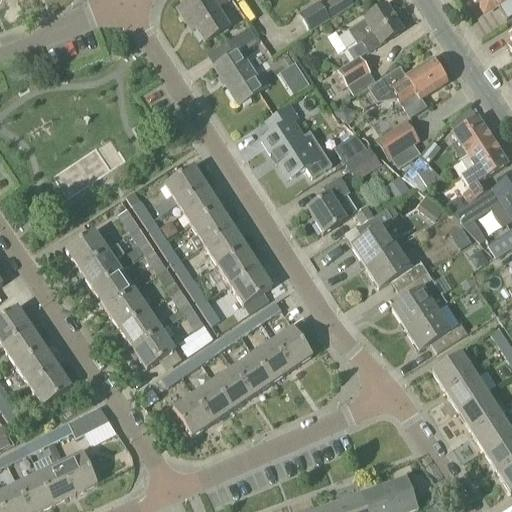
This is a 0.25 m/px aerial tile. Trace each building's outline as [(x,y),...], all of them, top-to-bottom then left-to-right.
[(229,6),(224,0),(198,0),(177,14),(186,28),(189,25),(203,47),(227,31),(216,14),(229,6)] [(327,25),(353,9),(347,0),(336,0),(321,10),(318,5),(297,18),(309,37),(327,25)] [(511,0),(470,0),(475,8),(484,2),(491,14),(497,10),(506,24),(511,19),(511,0)] [(358,48),(348,55),(354,64),(355,66),(359,63),(368,57),(369,57),(403,35),(386,9),(352,31),(348,34),(358,48)] [(3,31),(7,45),(26,39),(22,25),(3,31)] [(256,85),(240,59),(257,47),(248,33),(226,47),(233,58),(213,71),(239,110),(268,92),(261,82),(256,85)] [(354,64),(335,75),(346,92),(347,92),(352,101),(374,87),(369,77),(359,63),(355,66),(354,64)] [(405,84),(391,93),(398,104),(397,105),(409,123),(426,112),(420,104),(446,87),(431,64),(403,82),(405,84)] [(315,165),(290,126),(295,123),(288,113),(266,127),(272,138),(261,145),(272,163),(276,160),(290,181),(315,165)] [(467,162),(492,146),(476,122),(451,138),(467,162)] [(396,175),(419,160),(414,150),(419,147),(406,125),(375,146),(387,167),(390,165),(396,175)] [(467,162),(459,167),(466,178),(467,179),(461,183),(468,194),(461,198),(468,209),(475,205),(489,195),(483,185),(507,170),(492,146),(467,162)] [(420,198),(432,191),(422,173),(436,156),(428,150),(401,182),(418,196),(419,195),(420,198)] [(355,186),(379,170),(367,152),(344,168),(355,186)] [(170,201),(161,207),(167,216),(176,210),(205,192),(191,171),(162,189),(170,201)] [(511,183),(480,204),(487,214),(489,213),(502,232),(511,226),(511,183)] [(323,240),(345,225),(354,219),(343,201),(348,198),(339,184),(324,193),(328,200),(306,214),(323,240)] [(189,230),(218,212),(205,192),(176,210),(189,230)] [(131,212),(144,231),(153,225),(140,205),(131,212)] [(366,209),(354,217),(362,229),(373,221),(366,209)] [(364,274),(394,254),(381,234),(393,225),(392,223),(397,220),(392,211),(384,216),(355,235),(362,246),(350,254),(364,274)] [(195,241),(189,245),(195,255),(202,251),(231,232),(218,212),(189,230),(195,241)] [(131,241),(139,235),(126,215),(117,220),(131,241)] [(153,225),(144,231),(157,251),(167,245),(153,225)] [(215,271),(243,252),(231,232),(202,251),(215,271)] [(77,275),(106,256),(92,235),(64,254),(77,275)] [(144,261),(152,255),(139,235),(131,241),(144,261)] [(157,251),(170,271),(180,265),(167,245),(157,251)] [(106,256),(77,275),(91,295),(119,276),(112,266),(123,259),(116,249),(106,256)] [(227,291),(256,273),(243,252),(215,271),(227,291)] [(425,278),(418,268),(408,275),(394,254),(364,274),(378,296),(389,288),(396,298),(425,278)] [(157,281),(165,275),(152,255),(144,261),(157,281)] [(184,291),(193,285),(180,265),(170,271),(184,291)] [(241,312),(270,293),(256,273),(227,291),(241,312)] [(170,301),(178,296),(165,275),(157,281),(170,301)] [(104,315),(132,296),(119,276),(91,295),(104,315)] [(405,336),(435,316),(446,308),(433,287),(426,277),(425,278),(396,298),(402,307),(391,315),(405,336)] [(10,284),(12,295),(27,292),(25,281),(10,284)] [(184,291),(197,311),(206,305),(193,285),(184,291)] [(117,335),(146,316),(132,296),(104,315),(117,335)] [(183,321),(191,316),(178,296),(170,301),(183,321)] [(206,305),(197,311),(210,332),(220,325),(206,305)] [(258,331),(280,316),(274,307),(252,321),(258,331)] [(511,339),(511,309),(498,320),(511,339)] [(0,350),(28,332),(14,311),(0,320),(0,350)] [(130,355),(159,336),(146,316),(117,335),(130,355)] [(196,341),(204,336),(191,316),(183,321),(196,341)] [(435,316),(405,336),(419,357),(429,350),(436,360),(466,340),(459,329),(448,337),(435,316)] [(258,331),(252,321),(232,334),(239,344),(258,331)] [(0,351),(13,371),(42,352),(28,332),(0,350),(0,351)] [(488,339),(502,360),(511,354),(498,333),(488,339)] [(239,344),(232,334),(213,348),(219,357),(239,344)] [(270,347),(289,376),(309,363),(290,334),(270,347)] [(144,375),(172,356),(159,336),(130,355),(144,375)] [(269,389),(289,376),(270,347),(250,361),(269,389)] [(219,357),(213,348),(193,361),(199,371),(219,357)] [(27,391),(55,372),(42,352),(13,371),(27,391)] [(511,355),(511,354),(502,360),(511,376),(511,355)] [(445,397),(474,378),(460,358),(432,376),(445,397)] [(199,371),(193,361),(173,375),(179,384),(199,371)] [(249,403),(269,389),(250,361),(230,374),(249,403)] [(40,412),(69,393),(55,372),(27,391),(40,412)] [(229,416),(249,403),(230,374),(210,387),(229,416)] [(179,384),(173,375),(154,387),(160,397),(179,384)] [(458,417),(487,399),(474,378),(445,397),(458,417)] [(209,429),(229,416),(210,387),(190,400),(209,429)] [(471,437),(500,419),(506,415),(498,404),(493,408),(487,399),(458,417),(471,437)] [(189,443),(209,429),(190,400),(170,414),(189,443)] [(6,405),(0,408),(0,416),(11,432),(20,426),(6,405)] [(484,457),(511,439),(511,437),(500,419),(471,437),(484,457)] [(45,439),(49,450),(72,438),(67,428),(45,439)] [(28,460),(49,450),(45,439),(24,450),(28,460)] [(497,477),(511,467),(511,439),(484,457),(497,477)] [(6,472),(28,460),(24,450),(1,462),(6,472)] [(57,470),(72,501),(94,490),(79,460),(57,470)] [(511,467),(497,477),(511,498),(511,496),(511,467)] [(51,511),(72,501),(57,470),(36,480),(51,511)] [(24,511),(49,511),(51,511),(36,480),(15,491),(24,511)] [(383,494),(389,511),(415,511),(412,501),(415,499),(417,496),(414,485),(411,484),(407,486),(383,494)] [(0,511),(24,511),(15,491),(0,497),(0,511)] [(364,511),(389,511),(383,494),(361,502),(364,511)] [(338,511),(364,511),(361,502),(338,510),(338,511)]
